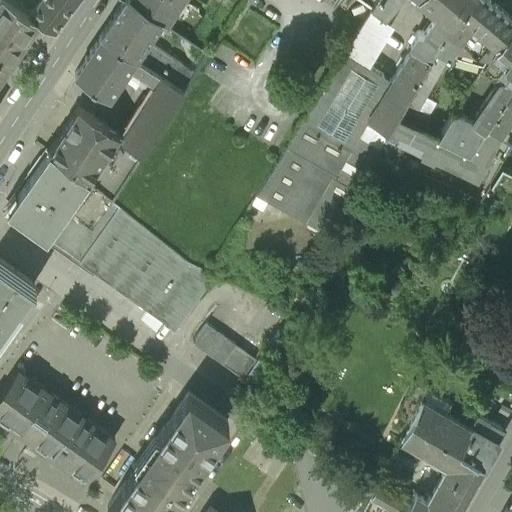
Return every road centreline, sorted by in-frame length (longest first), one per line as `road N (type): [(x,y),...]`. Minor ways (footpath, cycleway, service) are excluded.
road 1 (residential): [(342,503),(287,447),(0,244)]
road 2 (tertiary): [(0,142),(98,0)]
